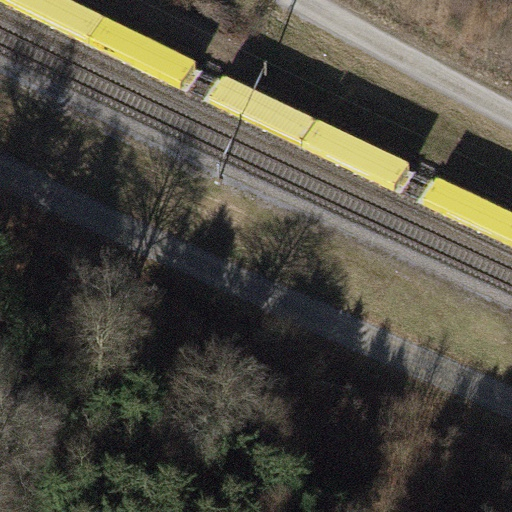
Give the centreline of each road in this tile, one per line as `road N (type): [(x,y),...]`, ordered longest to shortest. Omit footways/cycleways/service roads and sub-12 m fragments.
road 1 (track): [(0,167),(511,406)]
road 2 (track): [(511,117),(295,0)]
